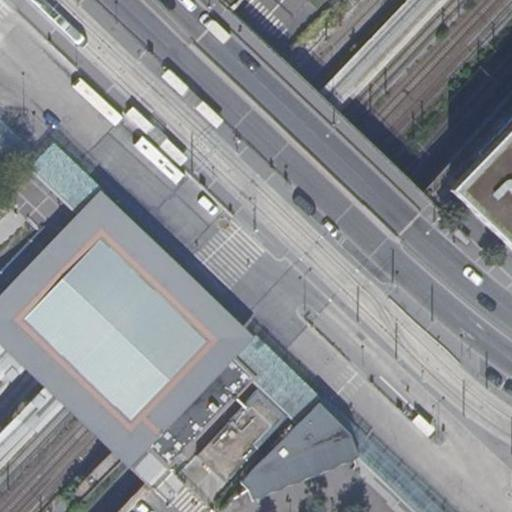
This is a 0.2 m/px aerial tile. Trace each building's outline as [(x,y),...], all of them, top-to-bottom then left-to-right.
[(437,0),(406,0),(320,91),(337,107),(439,1),(437,0)] [(214,128),(221,120),(166,69),(165,70),(159,76),(179,95),(178,96),(192,109),(193,109),(214,128)] [(511,117),(448,184),(508,243),(511,239),(511,117)] [(37,155),(0,119),(0,149),(25,173),(27,170),(25,168),(37,155)] [(102,190),(50,141),(37,155),(25,168),(27,170),(72,214),(96,189),(100,192),(102,190)] [(100,192),(96,189),(72,214),(70,216),(52,235),(0,289),(0,333),(7,326),(15,317),(59,271),(75,254),(89,240),(95,234),(118,256),(158,294),(200,334),(212,345),(229,361),(233,356),(251,337),(197,285),(161,251),(100,192)] [(200,334),(158,294),(118,256),(95,234),(89,240),(75,254),(59,271),(15,317),(7,326),(0,333),(0,373),(1,374),(7,367),(11,371),(15,374),(20,369),(28,377),(40,388),(42,390),(37,396),(41,400),(44,404),(36,412),(33,408),(29,405),(16,418),(19,421),(26,428),(32,434),(59,406),(60,407),(113,457),(132,475),(146,488),(149,484),(152,481),(139,469),(144,464),(150,458),(164,472),(167,468),(250,381),(229,361),(212,345),(200,334)] [(317,403),(321,399),(254,334),(251,337),(233,356),(255,377),(250,381),(295,426),(317,403)] [(321,399),(317,403),(349,434),(356,454),(359,461),(411,511),(443,511),(324,396),(321,399)] [(349,434),(317,403),(295,426),(238,483),(246,493),(250,504),(349,465),(359,461),(356,454),(349,434)] [(13,416),(0,429),(0,455),(26,429),(13,416)]
